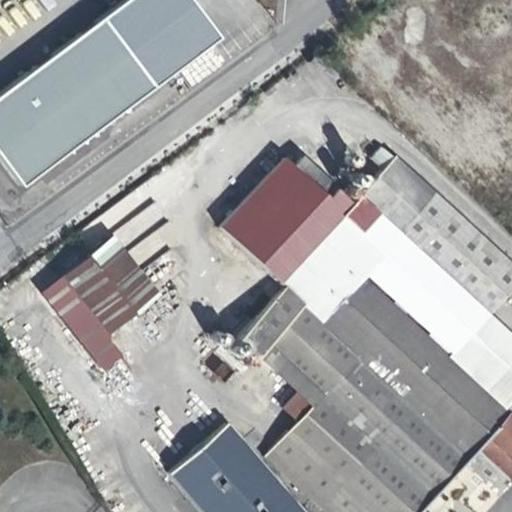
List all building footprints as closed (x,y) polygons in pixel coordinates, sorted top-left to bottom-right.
[(460,121),(486,102),(447,49),(421,68),(460,121)] [(486,145),(495,153),(511,134),(511,105),(480,140),(486,145)] [(459,158),(478,138),(468,128),(449,148),(459,158)] [(365,273),(449,352),(466,334),(484,315),(511,284),(511,266),(391,156),(390,156),(368,136),(357,148),(379,169),(354,195),(347,202),(292,151),(284,160),(275,151),(272,154),(209,221),(274,281),(281,287),(233,339),(252,356),(255,353),(298,392),(303,396),(310,388),(318,396),(311,404),(295,421),(264,454),(318,504),(326,511),(421,511),(418,509),(476,446),(485,436),(511,460),(511,420),(505,414),(507,412),(501,406),(361,277),(365,273)] [(479,171),(495,153),(486,145),(470,162),(479,171)] [(471,180),(479,171),(470,162),(462,171),(471,180)] [(511,198),(511,176),(501,166),(490,178),(511,198)] [(105,332),(154,293),(109,237),(61,275),(95,319),(105,332)] [(466,334),(449,352),(503,403),(511,393),(511,340),(484,315),(466,334)] [(105,332),(95,319),(74,336),(108,379),(130,362),(105,332)] [(43,384),(56,355),(34,345),(21,374),(43,384)] [(219,350),(205,357),(216,379),(230,372),(219,350)] [(303,396),(298,392),(282,410),(295,421),(311,404),(303,396)] [(301,511),(224,423),(166,472),(200,511),(301,511)] [(511,478),(511,460),(485,436),(476,446),(511,478)]
